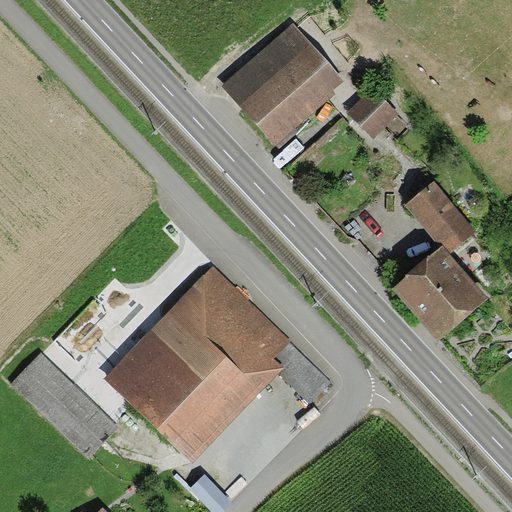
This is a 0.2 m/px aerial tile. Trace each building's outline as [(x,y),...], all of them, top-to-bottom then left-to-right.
[(230,93),(269,138),(330,86),(291,41),(230,93)] [(369,100),(349,118),(369,140),(389,121),(369,100)] [(406,215),(447,260),(468,240),(427,196),(406,215)] [(438,266),(398,303),(440,348),(480,312),(438,266)] [(219,271),(104,384),(172,454),(263,365),(301,403),(325,380),(219,271)] [(7,385),(80,461),(109,433),(36,357),(7,385)]
